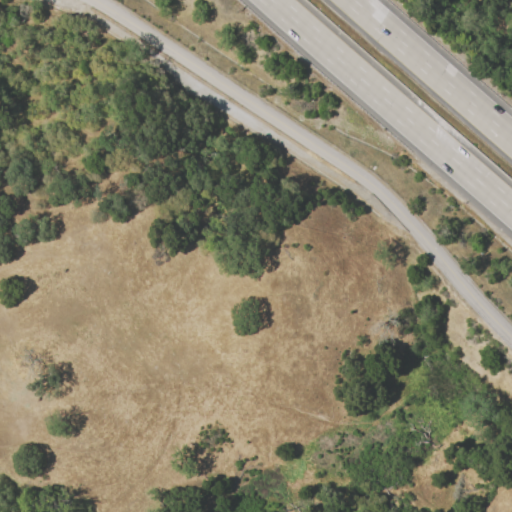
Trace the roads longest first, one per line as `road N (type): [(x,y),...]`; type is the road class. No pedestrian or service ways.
road 1 (residential): [(511,337),(365,179),(96,0)]
road 2 (motorway): [(273,0),(511,209)]
road 3 (motorway): [(511,138),(353,0)]
